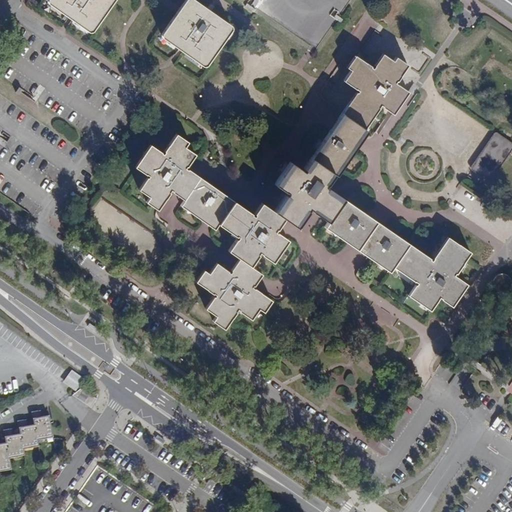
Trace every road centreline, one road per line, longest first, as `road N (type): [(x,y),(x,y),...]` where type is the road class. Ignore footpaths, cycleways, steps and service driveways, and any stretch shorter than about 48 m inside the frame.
road 1 (residential): [(11,9),(127,97),(36,234),(382,469),(434,395),(443,401)]
road 2 (residential): [(130,384),(320,511)]
road 3 (residential): [(0,287),(130,384)]
